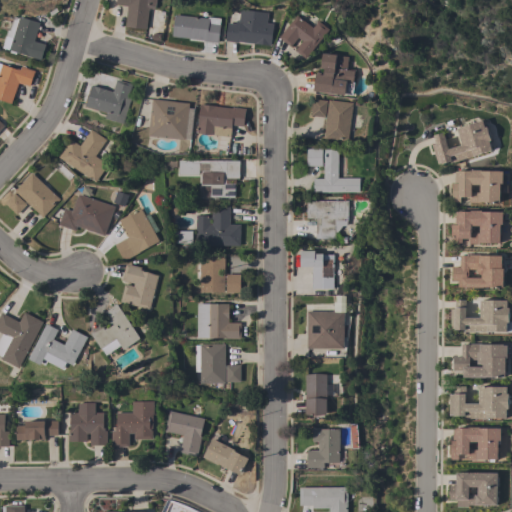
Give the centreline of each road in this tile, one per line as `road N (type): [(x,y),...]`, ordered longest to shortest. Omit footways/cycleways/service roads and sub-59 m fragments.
road 1 (residential): [(267,511),(271,76)]
road 2 (residential): [(410,197),(421,225),(425,511)]
road 3 (residential): [(233,511),(165,480),(0,481)]
road 4 (residential): [(74,43),(185,74),(271,76)]
road 5 (residential): [(0,165),(57,98),(85,0)]
